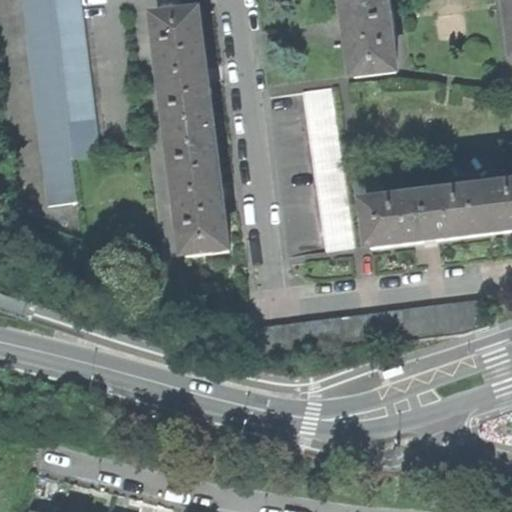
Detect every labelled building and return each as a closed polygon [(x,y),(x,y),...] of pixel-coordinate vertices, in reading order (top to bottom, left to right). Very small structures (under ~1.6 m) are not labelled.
[(22,0),(49,205),(78,201),(73,158),(52,0),(22,0)] [(80,0),(52,0),(73,158),(100,154),(80,0)] [(390,10),(389,0),(346,0),(349,26),(356,76),(398,71),(393,28),(390,10)] [(172,139),(216,134),(208,74),(201,15),(157,21),(163,66),(165,84),(172,139)] [(304,92),(327,250),(355,246),(332,88),(304,92)] [(187,258),(230,252),(223,190),(216,134),(172,139),(178,190),(180,207),(187,258)] [(511,186),(486,190),(492,234),(511,231),(511,186)] [(434,241),(492,234),(486,190),(436,197),(417,199),(367,205),(373,249),(434,241)] [(254,330),(258,361),(461,336),(491,325),(488,300),(254,330)] [(384,377),(386,380),(406,373),(403,366),(388,371),(383,373),(384,377)]
